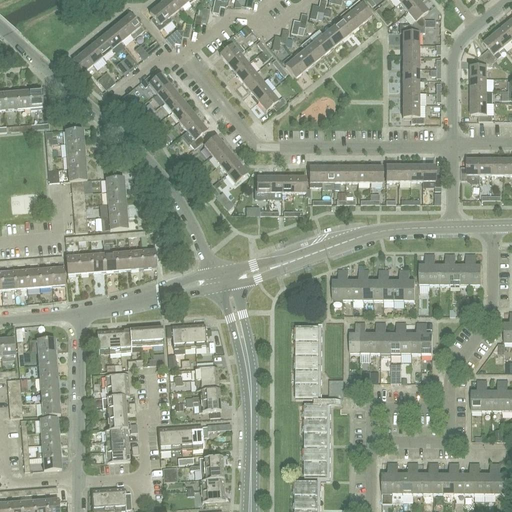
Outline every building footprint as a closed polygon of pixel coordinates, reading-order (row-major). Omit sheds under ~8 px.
[(179,12),(169,0),(167,0),(159,7),(169,19),(179,12)] [(188,4),(185,0),(169,0),(179,12),(188,4)] [(368,0),(366,2),(372,9),(376,6),(370,0),(368,0)] [(420,4),(417,0),(406,0),(400,5),(408,14),(420,4)] [(221,2),(215,1),(212,14),(219,16),(220,8),(221,2)] [(318,14),(324,15),(327,2),(320,1),(319,8),(318,14)] [(420,4),(408,14),(416,24),(411,27),(411,29),(425,29),(425,23),(422,19),(428,14),(420,4)] [(352,14),(362,26),(372,18),(362,6),(352,14)] [(169,19),(159,7),(150,15),(153,20),(150,22),(159,33),(172,23),(169,19)] [(316,21),(318,14),(319,8),(313,7),(310,20),(316,21)] [(204,10),(203,18),(201,23),(208,25),(210,12),(204,10)] [(375,13),(382,20),(385,18),(379,10),(375,13)] [(342,22),(353,34),(362,26),(352,14),(349,11),(340,18),(342,22)] [(130,16),(120,24),(134,41),(144,33),(130,16)] [(308,17),(302,16),(300,24),(299,29),(298,34),(304,35),(308,17)] [(196,17),(194,30),(200,31),(201,23),(203,18),(196,17)] [(391,25),(385,18),(382,20),(387,27),(391,25)] [(333,29),(343,41),(353,34),(342,22),(333,29)] [(511,22),(503,30),(511,40),(511,22)] [(298,34),(299,29),(300,24),(294,23),(291,36),(297,37),(298,34)] [(120,24),(111,32),(121,44),(130,37),(134,41),(120,24)] [(185,26),(184,33),(182,39),(188,40),(191,27),(185,26)] [(239,33),(245,40),(252,34),(247,27),(239,33)] [(343,41),(333,29),(324,37),(334,49),(343,41)] [(403,47),(419,47),(419,35),(425,35),(425,29),(411,29),(411,35),(403,35),(403,47)] [(511,43),(511,40),(503,30),(494,38),(504,50),(511,43)] [(111,32),(102,40),(112,52),(121,44),(111,32)] [(176,39),(175,44),(175,45),(181,46),(182,39),(184,33),(178,32),(176,39)] [(280,45),(286,46),(289,33),(283,32),(281,39),(280,45)] [(174,50),(175,45),(175,44),(176,39),(173,35),(166,40),(174,50)] [(314,45),(324,57),(334,49),(324,37),(314,45)] [(278,52),(280,45),(281,39),(275,38),(272,51),(278,52)] [(504,50),(494,38),(485,45),(490,51),(484,56),(493,66),(498,62),(495,58),(504,50)] [(220,57),(228,66),(240,56),(244,53),(233,39),(223,47),(226,52),(220,57)] [(102,40),(92,47),(102,59),(112,52),(102,40)] [(290,40),(287,48),(293,50),(295,42),(290,40)] [(263,53),(266,51),(261,43),(257,46),(263,53)] [(148,58),(153,54),(145,44),(140,48),(148,58)] [(324,57),(314,45),(305,52),(315,65),(324,57)] [(92,47),(83,55),(93,67),(102,59),(92,47)] [(419,59),(419,47),(403,47),(403,59),(419,59)] [(148,58),(140,48),(135,52),(144,62),(148,58)] [(263,66),(272,58),(266,51),(263,53),(257,58),(263,66)] [(315,65),(305,52),(295,60),(305,72),(315,65)] [(93,67),(83,55),(73,63),(83,75),(93,67)] [(240,56),(228,66),(236,76),(248,66),(240,56)] [(471,81),(487,81),(487,69),(493,69),(493,66),(484,56),(479,60),(479,69),(471,69),(471,81)] [(130,73),(135,69),(126,59),(121,63),(130,73)] [(419,71),(419,59),(403,59),(403,71),(419,71)] [(305,72),(295,60),(286,68),(296,80),(305,72)] [(272,65),(278,72),(282,69),(276,62),(272,65)] [(130,73),(121,63),(116,67),(125,77),(130,73)] [(256,75),(248,66),(236,76),(243,85),(256,75)] [(287,76),(282,69),(278,72),(284,79),(287,76)] [(419,83),(419,71),(403,71),(403,83),(419,83)] [(111,89),(116,85),(107,75),(102,79),(111,89)] [(251,94),(263,84),(256,75),(243,85),(251,94)] [(151,77),(141,85),(145,90),(149,87),(157,96),(169,86),(161,76),(155,81),(151,77)] [(98,82),(106,93),(111,89),(102,79),(98,82)] [(471,93),(487,93),(487,81),(471,81),(471,93)] [(403,83),(403,96),(419,96),(419,83),(403,83)] [(271,94),(263,84),(251,94),(259,104),(271,94)] [(169,86),(157,96),(164,105),(177,95),(169,86)] [(33,91),(28,92),(28,93),(30,111),(30,113),(43,112),(41,89),(33,90),(33,91)] [(21,92),(16,93),(17,112),(30,111),(28,93),(21,93),(21,92)] [(16,93),(16,94),(8,95),(8,93),(3,94),(5,113),(17,112),(16,93)] [(471,106),(488,105),(487,93),(471,93),(471,106)] [(279,103),(271,94),(259,104),(266,113),(272,108),(276,113),(287,105),(283,100),(279,103)] [(177,95),(164,105),(172,115),(184,105),(177,95)] [(419,108),(419,96),(403,96),(403,108),(419,108)] [(184,105),(172,115),(180,124),(192,114),(184,105)] [(479,124),(493,124),(493,117),(488,117),(488,105),(471,106),(471,118),(479,118),(479,124)] [(419,119),(419,108),(403,108),(403,120),(411,120),(411,126),(424,126),(424,119),(419,119)] [(142,112),(148,119),(151,116),(145,109),(142,112)] [(192,114),(180,124),(187,134),(200,123),(192,114)] [(157,123),(151,116),(148,119),(153,126),(157,123)] [(200,123),(187,134),(195,143),(191,147),(195,151),(205,143),(201,138),(207,133),(200,123)] [(160,127),(157,130),(163,138),(166,135),(160,127)] [(66,146),(85,144),(84,144),(83,137),(84,137),(84,132),(83,132),(83,131),(65,133),(66,146)] [(172,142),(166,135),(163,138),(169,145),(172,142)] [(212,158),(225,148),(217,138),(204,149),(212,158)] [(85,149),(85,144),(66,146),(67,158),(86,157),(85,157),(84,149),(85,149)] [(232,157),(225,148),(212,158),(220,167),(232,157)] [(87,169),(86,169),(85,162),(86,162),(86,157),(67,158),(68,171),(87,169)] [(240,166),(232,157),(220,167),(228,177),(240,166)] [(189,165),(195,172),(198,169),(192,162),(189,165)] [(461,170),(461,183),(467,183),(467,178),(480,178),(480,162),(468,162),(467,170),(461,170)] [(492,162),(480,162),(480,178),(492,178),(492,162)] [(492,162),(492,178),(504,178),(504,162),(492,162)] [(240,166),(228,177),(235,186),(248,176),(240,166)] [(399,184),(399,168),(386,168),(387,184),(399,184)] [(411,184),(411,168),(399,168),(399,184),(411,184)] [(423,184),(423,168),(411,168),(411,184),(423,184)] [(435,189),(441,189),(441,176),(435,176),(435,168),(423,168),(423,184),(435,184),(435,189)] [(87,174),(87,169),(68,171),(69,183),(69,184),(71,184),(83,183),(87,183),(87,182),(86,174),(87,174)] [(204,176),(198,169),(195,172),(201,179),(204,176)] [(322,185),(322,169),(310,169),(310,185),(322,185)] [(334,185),(334,169),(322,169),(322,185),(334,185)] [(346,185),(346,169),(334,169),(334,185),(346,185)] [(358,185),(358,169),(346,169),(346,185),(358,185)] [(370,185),(370,169),(358,169),(358,185),(370,185)] [(370,185),(382,185),(382,169),(370,169),(370,185)] [(58,172),(54,172),(48,173),(49,186),(59,185),(58,172)] [(269,179),(257,179),(257,195),(269,195),(269,179)] [(269,179),(269,195),(281,195),(281,179),(269,179)] [(294,195),(294,179),(281,179),(281,195),(294,195)] [(294,179),(294,195),(306,195),(306,179),(294,179)] [(124,180),(106,181),(106,182),(107,194),(125,193),(124,185),(124,180)] [(204,184),(210,191),(213,188),(207,181),(204,184)] [(219,195),(213,188),(210,191),(216,198),(219,195)] [(125,193),(107,194),(108,207),(126,205),(125,198),(125,193)] [(126,205),(108,207),(109,219),(127,218),(126,210),(126,205)] [(127,218),(109,219),(109,220),(110,232),(128,231),(128,230),(127,223),(127,218)] [(110,235),(103,236),(103,247),(111,247),(110,235)] [(142,253),(143,272),(143,271),(151,270),(151,272),(156,271),(156,270),(155,252),(154,252),(142,253)] [(138,273),(143,272),(142,253),(129,254),(131,273),(131,272),(138,271),(138,273)] [(118,274),(118,273),(126,272),(126,274),(131,273),(129,254),(117,255),(118,274)] [(113,275),(118,274),(117,255),(104,256),(106,275),(106,274),(113,273),(113,275)] [(106,275),(104,256),(92,257),(93,276),(93,275),(101,274),(101,276),(106,275)] [(88,276),(93,276),(92,257),(79,258),(81,277),(81,276),(88,275),(88,276)] [(419,288),(430,288),(430,257),(425,257),(425,267),(419,267),(419,288)] [(430,257),(430,288),(440,288),(440,268),(435,268),(435,257),(430,257)] [(440,288),(450,288),(450,257),(446,257),(446,268),(440,268),(440,288)] [(450,257),(450,288),(461,288),(461,268),(455,268),(455,257),(450,257)] [(461,288),(471,288),(471,257),(466,257),(466,268),(461,268),(461,288)] [(471,257),(471,288),(481,288),(481,267),(476,267),(476,257),(471,257)] [(76,277),(81,277),(79,258),(67,259),(66,259),(67,277),(68,277),(76,276),(76,277)] [(39,289),(52,288),(51,269),(50,269),(50,271),(43,271),(43,270),(38,270),(39,289)] [(65,288),(64,269),(63,269),(63,270),(55,270),(55,269),(51,269),(52,288),(65,287),(65,288)] [(27,290),(39,289),(38,270),(38,272),(30,272),(30,271),(25,271),(27,290)] [(14,292),(27,290),(25,271),(25,273),(18,273),(18,272),(13,273),(14,292)] [(333,303),(343,303),(343,272),(338,272),(338,283),(333,283),(333,303)] [(343,303),(353,303),(353,283),(348,283),(348,272),(343,272),(343,303)] [(353,303),(364,303),(364,272),(359,272),(359,283),(353,283),(353,303)] [(364,303),(374,303),(374,283),(368,283),(369,272),(364,272),(364,303)] [(374,303),(384,303),(384,272),(379,272),(379,283),(374,283),(374,303)] [(384,303),(394,303),(394,283),(389,283),(389,272),(384,272),(384,303)] [(394,303),(404,303),(404,272),(400,272),(400,283),(394,283),(394,303)] [(404,272),(404,303),(415,303),(415,283),(409,283),(409,272),(404,272)] [(2,293),(14,292),(13,273),(13,274),(5,275),(5,273),(0,274),(2,293)] [(350,356),(361,356),(361,325),(356,325),(356,336),(350,336),(350,356)] [(361,356),(371,356),(371,336),(366,336),(366,325),(361,325),(361,356)] [(371,356),(381,356),(382,325),(377,325),(377,336),(371,336),(371,356)] [(381,356),(392,356),(392,336),(386,336),(386,325),(382,325),(381,356)] [(392,356),(402,356),(402,325),(397,325),(397,336),(392,336),(392,356)] [(412,356),(412,337),(407,336),(407,325),(402,325),(402,356),(412,356)] [(412,356),(422,357),(422,325),(417,325),(417,337),(412,337),(412,356)] [(433,357),(433,336),(427,336),(427,326),(422,325),(422,357),(433,357)] [(205,332),(205,326),(194,327),(196,350),(206,349),(206,338),(212,338),(211,331),(205,332)] [(185,356),(185,350),(183,327),(172,328),(174,357),(185,356)] [(196,350),(194,327),(183,327),(185,350),(196,350)] [(318,407),(314,407),(305,407),(305,480),(331,480),(331,474),(327,474),(327,466),(331,466),(331,460),(327,460),(327,451),(331,451),(331,446),(327,446),(327,437),(331,437),(331,432),(327,431),(327,423),(331,423),(331,417),(328,417),(328,408),(341,408),(341,403),(344,403),(344,383),(329,383),(329,402),(322,402),(322,397),(318,397),(318,388),(322,388),(322,382),(318,382),(318,374),(322,374),(322,369),(318,369),(318,359),(322,359),(322,354),(318,354),(319,345),(322,346),(322,340),(318,340),(319,331),(322,331),(322,327),(312,327),(312,330),(297,330),(296,368),(296,403),(318,403),(318,407)] [(164,348),(162,329),(151,330),(153,349),(164,348)] [(142,349),(141,330),(130,331),(131,350),(142,349)] [(153,349),(151,330),(141,330),(142,349),(153,349)] [(131,350),(130,331),(119,332),(121,355),(131,355),(131,350)] [(121,355),(119,332),(108,333),(110,356),(121,355)] [(110,356),(108,333),(97,333),(99,357),(110,356)] [(5,340),(0,340),(2,359),(14,358),(15,358),(13,340),(5,341),(5,340)] [(32,355),(38,355),(57,354),(57,353),(55,354),(55,346),(56,346),(56,341),(55,341),(31,342),(32,355)] [(57,358),(57,354),(38,355),(39,368),(58,366),(56,366),(56,359),(57,358)] [(58,371),(58,366),(39,368),(40,380),(59,379),(57,379),(57,371),(58,371)] [(195,371),(195,382),(219,380),(218,370),(213,370),(197,371),(195,371)] [(401,386),(401,373),(391,373),(390,386),(401,386)] [(129,388),(128,377),(105,378),(106,390),(129,388)] [(59,379),(40,380),(41,393),(60,391),(58,391),(58,384),(59,384),(59,379)] [(219,380),(195,382),(196,393),(220,392),(219,380)] [(28,389),(27,381),(7,383),(8,389),(20,388),(20,390),(28,389)] [(472,413),(482,413),(483,382),(478,382),(478,393),(472,393),(472,413)] [(483,382),(482,413),(493,414),(493,394),(487,394),(487,382),(483,382)] [(493,414),(503,414),(503,383),(498,382),(498,394),(493,394),(493,414)] [(503,383),(503,414),(511,413),(511,393),(508,394),(508,383),(503,383)] [(129,388),(106,390),(107,400),(126,399),(130,399),(130,395),(129,388)] [(60,396),(60,391),(41,393),(42,405),(61,404),(59,404),(59,396),(60,396)] [(186,401),(186,405),(202,404),(220,403),(220,392),(196,393),(201,393),(201,399),(192,399),(192,400),(186,401)] [(108,411),(127,410),(126,399),(107,400),(108,411)] [(202,404),(186,405),(186,409),(193,409),(193,408),(198,408),(199,415),(210,414),(210,420),(221,419),(220,413),(221,413),(220,403),(202,404)] [(61,409),(61,404),(42,405),(43,418),(42,418),(60,417),(60,416),(60,409),(61,409)] [(129,409),(127,410),(108,411),(108,422),(128,420),(127,417),(130,416),(129,413),(129,409)] [(60,433),(58,433),(58,426),(59,426),(59,421),(58,421),(58,420),(40,422),(41,435),(60,433)] [(128,420),(108,422),(109,432),(128,431),(131,431),(130,427),(130,425),(128,425),(128,420)] [(222,432),(221,426),(207,427),(207,429),(202,429),(202,428),(191,429),(193,452),(203,451),(203,440),(209,439),(208,433),(222,432)] [(180,430),(182,453),(193,452),(191,429),(180,430)] [(158,431),(160,454),(171,454),(169,430),(158,431)] [(169,430),(171,454),(182,453),(180,430),(173,430),(169,430)] [(106,444),(129,442),(128,431),(109,432),(105,433),(106,444)] [(60,438),(60,433),(41,435),(42,447),(61,446),(59,446),(59,438),(60,438)] [(106,454),(130,453),(129,442),(106,444),(106,454)] [(38,460),(43,460),(62,458),(60,458),(60,451),(61,451),(61,446),(42,447),(42,454),(37,454),(38,460)] [(107,465),(130,464),(130,453),(106,454),(107,465)] [(62,463),(62,458),(43,460),(44,472),(43,472),(43,473),(61,472),(61,471),(61,463),(62,463)] [(200,472),(223,470),(223,459),(199,460),(200,467),(190,468),(191,472),(200,472)] [(393,496),(393,465),(388,465),(388,476),(382,476),(382,501),(393,501),(393,496)] [(398,465),(393,465),(393,496),(403,496),(403,476),(398,476),(398,465)] [(414,496),(414,465),(409,465),(409,476),(403,476),(403,496),(414,496)] [(418,465),(414,465),(414,496),(424,496),(424,476),(418,476),(418,465)] [(434,496),(434,465),(429,465),(429,476),(424,476),(424,496),(434,496)] [(439,465),(434,465),(434,496),(444,496),(444,476),(439,476),(439,465)] [(455,496),(455,465),(450,465),(450,476),(444,476),(444,496),(455,496)] [(460,465),(455,465),(455,496),(465,496),(465,476),(460,476),(460,465)] [(475,496),(475,465),(470,465),(470,476),(465,476),(465,496),(475,496)] [(480,465),(475,465),(475,496),(485,496),(485,476),(480,476),(480,465)] [(496,496),(496,465),(491,465),(491,476),(485,476),(485,496),(496,496)] [(500,465),(496,465),(496,496),(506,496),(506,476),(500,476),(500,465)] [(178,483),(177,469),(163,470),(164,484),(178,483)] [(201,482),(224,480),(223,470),(200,472),(201,482)] [(201,493),(225,492),(224,480),(201,482),(201,493)] [(321,511),(321,508),(318,508),(318,499),(322,499),(322,494),(318,494),(318,484),(296,484),(295,511),(321,511)] [(125,490),(114,491),(115,511),(127,511),(132,511),(131,496),(125,496),(125,490)] [(115,511),(114,491),(103,492),(104,511),(115,511)] [(104,511),(103,492),(92,493),(93,511),(104,511)] [(225,492),(201,493),(202,504),(226,503),(225,492)] [(33,511),(45,511),(45,502),(38,503),(37,501),(32,502),(33,503),(33,511)] [(45,502),(45,511),(59,511),(58,501),(50,502),(50,501),(45,501),(45,502)] [(20,511),(33,511),(33,503),(25,504),(25,502),(20,503),(20,504),(20,511)] [(8,511),(20,511),(20,504),(12,505),(12,503),(7,504),(7,505),(8,511)]
